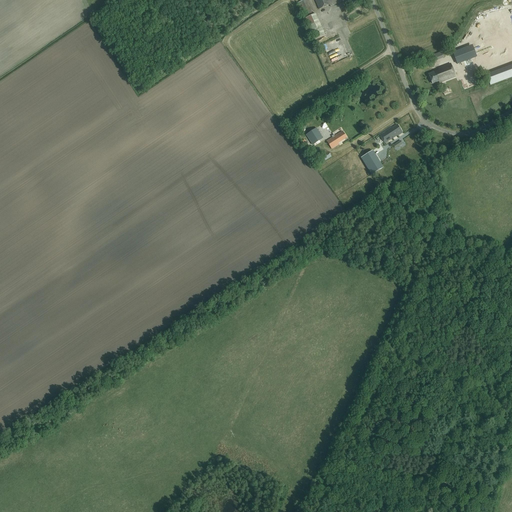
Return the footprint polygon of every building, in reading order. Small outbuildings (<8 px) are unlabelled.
[(313,15),(306,0),(304,0),(298,3),(315,40),(325,35),(315,14),(313,15)] [(315,0),(319,9),(330,5),(330,6),(342,1),(343,0),(315,0)] [(453,53),(457,64),(476,57),(472,46),(453,53)] [(456,77),(451,64),(438,68),(439,70),(435,71),(435,72),(429,74),(432,84),(439,81),(439,83),(456,77)] [(472,81),(444,91),(446,97),(474,87),(472,81)] [(328,123),(320,129),(323,133),(330,127),(328,123)] [(379,135),(384,143),(397,135),(397,136),(402,133),(397,125),(392,128),(391,127),(379,135)] [(316,128),(306,135),(312,145),(323,138),(316,128)] [(339,144),(338,143),(346,137),(342,131),(327,141),(331,149),(339,144)] [(373,151),(361,158),(371,175),(383,168),(373,151)]
